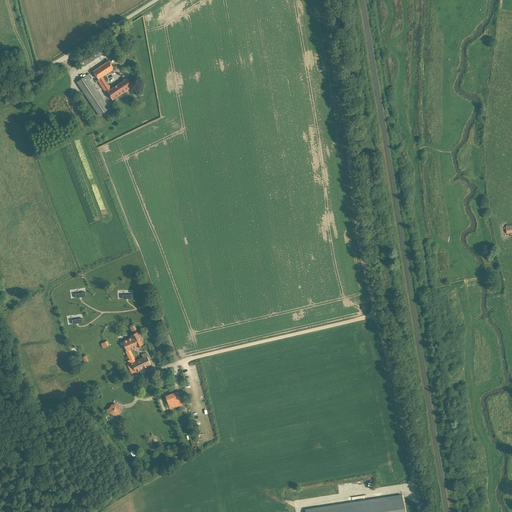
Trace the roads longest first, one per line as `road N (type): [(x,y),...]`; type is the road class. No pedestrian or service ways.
road 1 (unclassified): [(420,511),(361,250),(323,0)]
road 2 (track): [(3,466),(56,417),(123,381),(133,395),(154,399),(176,388),(177,363),(376,315)]
